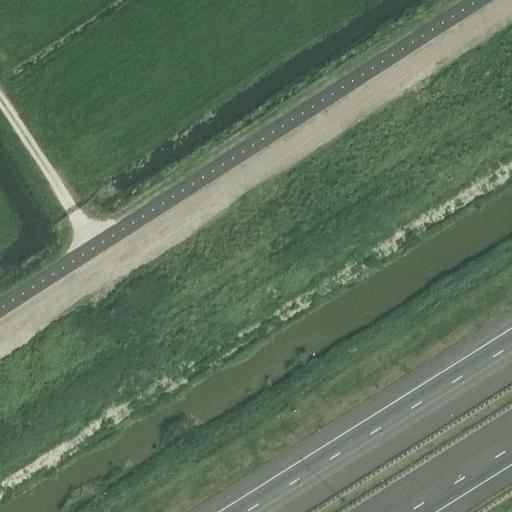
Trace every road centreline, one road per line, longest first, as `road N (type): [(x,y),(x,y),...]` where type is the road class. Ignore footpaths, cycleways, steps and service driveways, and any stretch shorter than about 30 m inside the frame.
road 1 (motorway): [(511,354),(262,511)]
road 2 (motorway): [(401,511),(511,442)]
